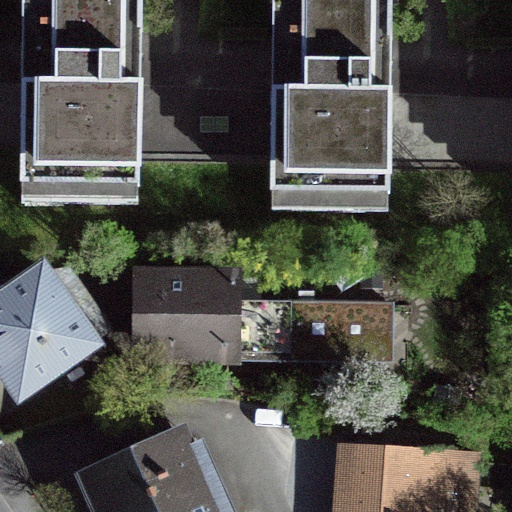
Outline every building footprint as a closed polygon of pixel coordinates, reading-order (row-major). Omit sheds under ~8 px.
[(41,0),(41,33),(142,34),(142,0),(41,0)] [(390,0),(289,0),(290,45),(390,46),(390,0)] [(142,184),(142,34),(41,33),(41,83),(23,83),(23,184),(142,184)] [(390,46),(290,45),(289,91),(270,91),(269,193),(388,194),(390,46)] [(0,298),(0,391),(15,413),(97,357),(38,272),(0,298)] [(235,282),(152,282),(152,352),(392,351),(392,300),(235,301),(235,282)] [(233,511),(202,446),(98,494),(106,511),(233,511)] [(489,511),(492,470),(360,461),(356,511),(489,511)]
